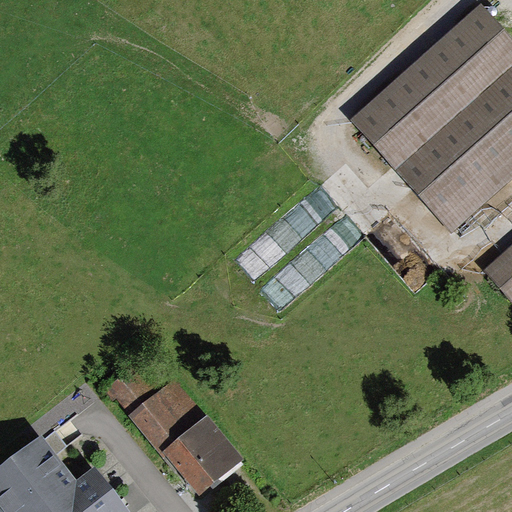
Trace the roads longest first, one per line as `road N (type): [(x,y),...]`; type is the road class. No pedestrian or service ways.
road 1 (track): [(464,0),(342,110),(327,149)]
road 2 (tertiary): [(343,511),(511,409)]
